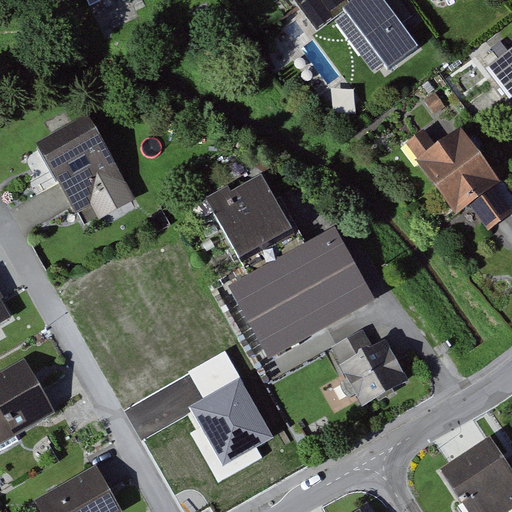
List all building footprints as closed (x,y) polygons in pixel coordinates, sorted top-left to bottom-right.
[(365,0),(355,8),(349,0),(294,0),(322,36),(344,19),(390,79),(424,52),(383,0),(365,0)] [(511,54),(488,73),(511,102),(511,100),(511,54)] [(413,146),(464,215),(474,207),(490,228),(511,211),(511,210),(497,190),(505,184),(465,130),(442,146),(432,132),(413,146)] [(95,133),(48,161),(84,223),(131,195),(95,133)] [(260,175),(207,205),(238,261),(291,231),(260,175)] [(341,233),(237,290),(276,363),(381,307),(341,233)] [(88,326),(133,301),(113,264),(68,289),(88,326)] [(0,299),(0,330),(13,323),(0,299)] [(412,381),(392,346),(346,372),(366,407),(412,381)] [(32,368),(0,387),(0,444),(57,412),(32,368)] [(511,511),(511,457),(501,440),(453,471),(479,511),(511,511)] [(123,511),(102,471),(40,503),(44,511),(123,511)]
